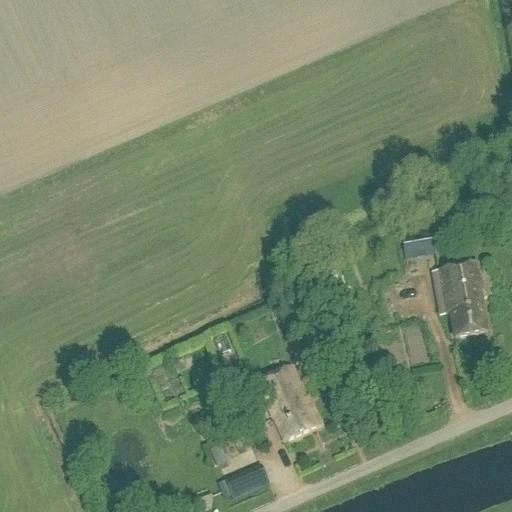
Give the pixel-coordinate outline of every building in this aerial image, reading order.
[(435,260),(432,236),(401,241),(405,265),(435,260)] [(482,297),(477,269),(437,276),(445,320),(449,320),(454,343),(486,337),(479,297),(482,297)] [(308,408),(291,372),(256,388),(271,422),(272,421),(284,446),(321,429),(310,407),(308,408)] [(246,403),(233,378),(203,392),(215,418),(246,403)] [(238,481),(226,486),(233,502),(245,497),(238,481)]
